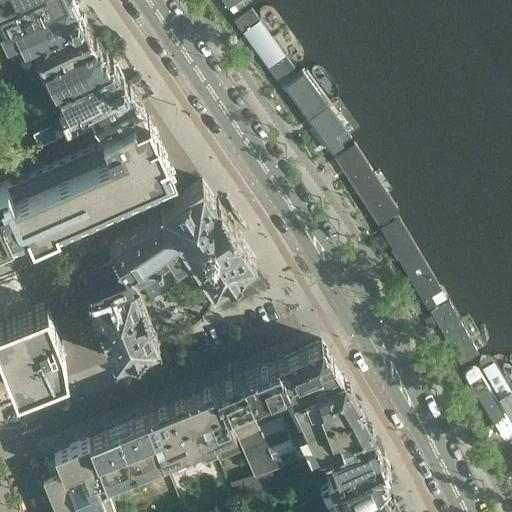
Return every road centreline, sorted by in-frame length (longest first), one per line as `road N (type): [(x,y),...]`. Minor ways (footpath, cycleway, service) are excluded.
road 1 (secondary): [(351,298),(151,0)]
road 2 (residential): [(32,430),(351,298)]
road 3 (secondary): [(467,511),(351,298)]
